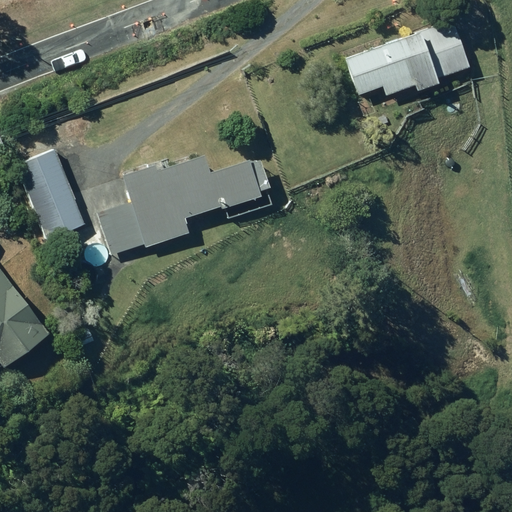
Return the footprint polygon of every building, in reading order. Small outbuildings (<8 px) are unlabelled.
[(380,84),(384,94),(417,82),(401,37),(343,58),(355,93),(380,84)] [(15,165),(45,238),(83,223),(53,149),(15,165)] [(258,171),(253,158),(246,161),(245,157),(207,171),(201,153),(162,167),(159,159),(120,173),(130,200),(95,213),(110,255),(142,243),(143,246),(187,231),(182,217),(217,205),(219,208),(259,194),(251,174),(258,171)] [(298,215),(305,222),(311,214),(303,208),(298,215)] [(0,364),(1,366),(45,332),(0,273),(0,364)]
